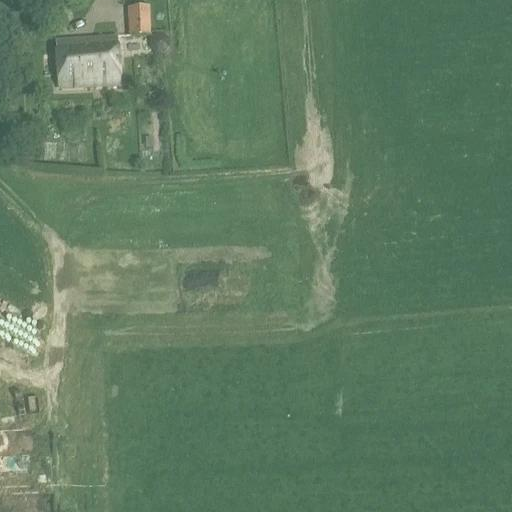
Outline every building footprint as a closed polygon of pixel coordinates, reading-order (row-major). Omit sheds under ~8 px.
[(127,10),(128,37),(150,36),(148,8),(127,10)] [(0,15),(0,42),(0,44),(31,39),(27,12),(0,15)] [(155,55),(161,55),(163,55),(169,49),(168,40),(162,35),(154,35),(148,41),(149,49),(155,55)] [(58,91),(120,88),(117,38),(55,42),(58,91)] [(0,114),(19,114),(18,80),(0,80),(0,114)] [(0,479),(32,478),(31,454),(0,455),(0,479)]
